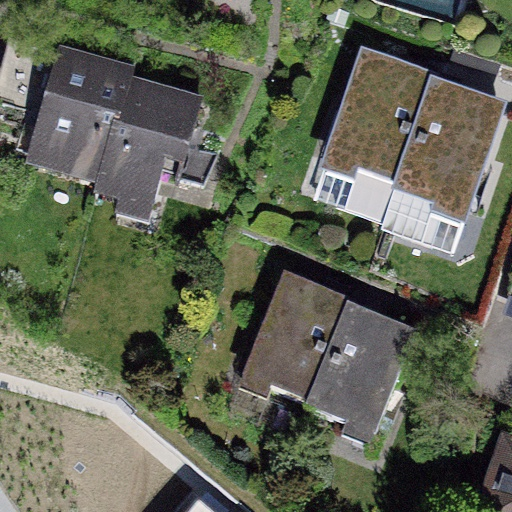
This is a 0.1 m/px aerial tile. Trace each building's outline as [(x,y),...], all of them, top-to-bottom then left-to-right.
[(46,168),(101,183),(129,84),(132,74),(9,40),(0,72),(0,103),(42,116),(38,132),(55,137),(46,168)] [(336,211),(385,228),(431,90),(433,85),(365,62),(330,166),(349,172),(336,211)] [(201,104),(129,84),(101,183),(98,193),(153,208),(162,177),(204,189),(218,158),(189,150),(201,104)] [(464,217),(499,113),(431,90),(385,228),(390,234),(432,248),(445,210),(464,217)] [(244,381),(310,408),(348,311),(351,306),(284,280),(244,381)] [(375,439),(415,338),(348,311),(310,408),(308,412),(375,439)] [(511,511),(511,464),(505,462),(487,511),(511,511)] [(210,511),(200,503),(192,511),(210,511)]
